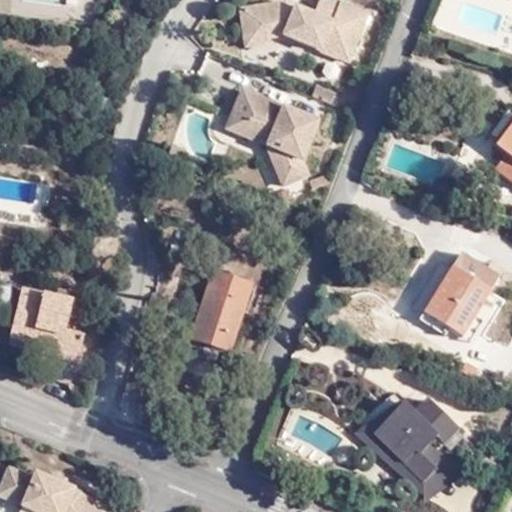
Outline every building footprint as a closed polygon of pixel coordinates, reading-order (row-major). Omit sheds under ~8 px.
[(338,47),(349,52),(367,12),(338,0),(317,0),(313,13),(284,1),(237,7),(241,34),(262,31),(263,36),(279,33),(335,56),(338,47)] [(262,31),(241,34),(242,45),(264,42),(263,36),(262,31)] [(345,60),(349,52),(338,47),(335,56),(345,60)] [(314,83),(310,92),(330,101),(333,92),(314,83)] [(278,143),(271,157),(280,184),(306,173),(299,159),(316,119),(241,90),(233,108),(252,117),(244,135),(255,140),(258,134),(278,143)] [(252,117),(233,108),(225,126),(244,135),(252,117)] [(511,121),(496,143),(511,156),(502,167),(511,175),(511,121)] [(266,145),(271,157),(278,143),(258,134),(255,140),(266,145)] [(495,275),(481,267),(458,253),(421,312),(445,327),(458,335),(470,315),(495,275)] [(485,259),(481,267),(495,275),(500,269),(485,259)] [(248,282),(211,270),(189,340),(222,350),(248,282)] [(46,333),(42,346),(41,353),(78,363),(84,335),(64,331),(72,296),(54,292),(53,299),(18,291),(10,330),(13,332),(31,335),(32,330),(46,333)] [(445,327),(421,312),(417,319),(441,334),(445,327)] [(480,321),(470,315),(458,335),(468,341),(480,321)] [(11,338),(42,346),(46,333),(32,330),(31,335),(13,332),(11,338)] [(463,360),(456,369),(467,377),(473,367),(463,360)] [(399,404),(371,433),(419,480),(431,469),(416,455),(433,437),(443,445),(457,429),(425,399),(413,413),(399,404)] [(24,507),(31,511),(67,511),(69,510),(67,503),(65,497),(57,487),(44,480),(24,507)]
